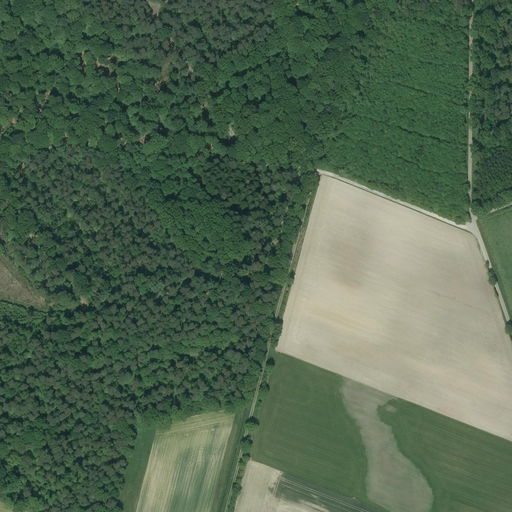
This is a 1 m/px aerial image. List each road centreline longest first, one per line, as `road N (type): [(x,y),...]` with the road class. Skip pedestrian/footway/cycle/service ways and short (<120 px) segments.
road 1 (track): [(0,148),(314,168),(474,225)]
road 2 (track): [(314,168),(226,511)]
road 3 (track): [(471,0),(469,209),(472,218),(511,203)]
road 4 (unclassified): [(472,218),(511,336)]
